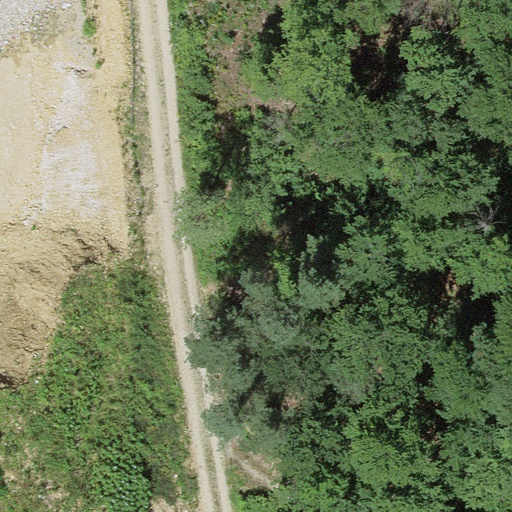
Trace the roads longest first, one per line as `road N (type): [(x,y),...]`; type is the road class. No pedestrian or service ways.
road 1 (track): [(237,511),(189,265),(167,0)]
road 2 (track): [(392,511),(511,402)]
